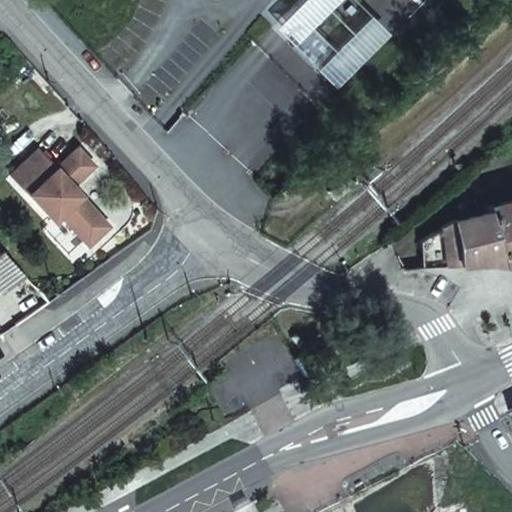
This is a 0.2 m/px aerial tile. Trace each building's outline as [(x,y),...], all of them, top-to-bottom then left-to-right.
[(33,150),(6,175),(49,222),(56,216),(84,246),(105,227),(75,195),(71,199),(63,190),(67,187),(89,166),(73,148),(51,169),(33,150)] [(331,202),(350,188),(343,180),(324,195),(331,202)] [(75,195),(67,187),(63,190),(71,199),(75,195)] [(511,202),(482,210),(484,215),(448,225),(453,241),(421,243),(421,268),(431,267),(485,264),(498,266),(511,264),(511,202)] [(0,294),(22,279),(0,255),(0,294)]
